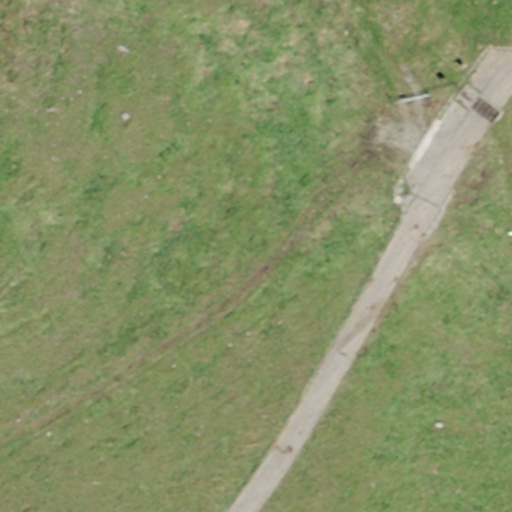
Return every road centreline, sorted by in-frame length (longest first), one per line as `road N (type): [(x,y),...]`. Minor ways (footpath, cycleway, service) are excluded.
road 1 (track): [(463,147),(359,190),(82,412),(0,453)]
road 2 (unclassified): [(232,511),(341,361),(511,64)]
